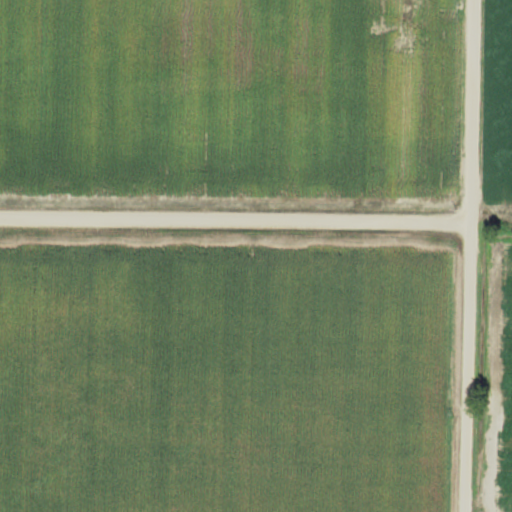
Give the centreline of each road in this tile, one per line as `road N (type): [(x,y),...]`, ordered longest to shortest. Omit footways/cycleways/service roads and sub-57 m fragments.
road 1 (residential): [(466,511),(476,0)]
road 2 (residential): [(474,223),(0,219)]
